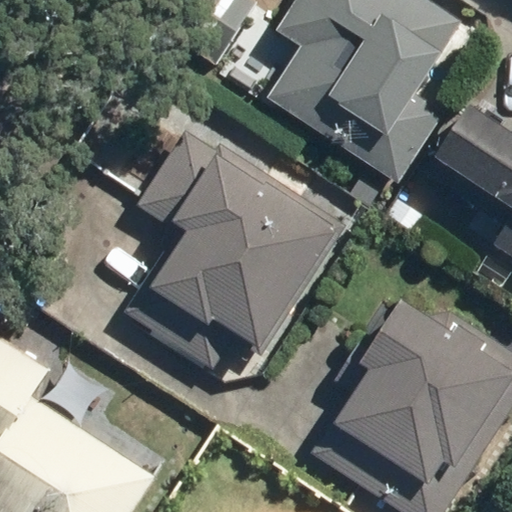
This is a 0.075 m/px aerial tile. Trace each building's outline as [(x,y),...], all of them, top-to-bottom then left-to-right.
[(221,59),(261,0),(220,0),(193,41),(221,59)] [(436,0),(303,0),(283,31),(307,47),(271,102),(374,168),(469,21),(436,0)] [(511,131),(473,106),(423,183),(511,240),(511,131)] [(190,238),(137,322),(197,360),(242,389),(349,219),(199,124),(145,210),(190,238)] [(511,341),(427,291),(408,280),(395,302),(385,295),(372,316),(373,317),(337,377),(357,390),(319,454),(415,511),(417,511),(448,461),(463,470),(502,405),(511,411),(511,341)] [(49,382),(0,349),(0,511),(132,511),(156,476),(39,398),(49,382)]
